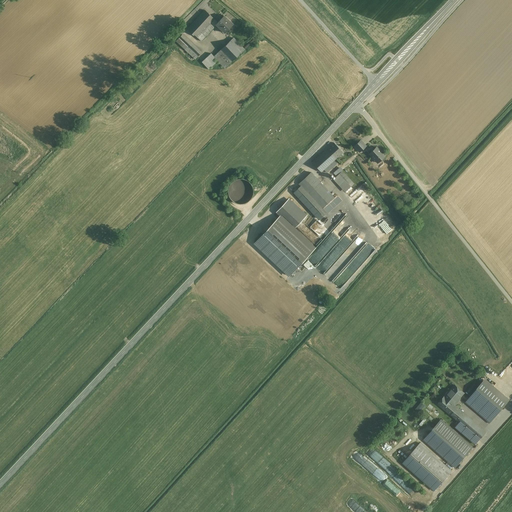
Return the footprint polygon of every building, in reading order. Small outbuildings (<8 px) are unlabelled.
[(204,10),(187,28),(201,41),(214,28),(213,27),(216,25),(216,24),(218,22),(204,10)] [(218,22),(216,24),(216,25),(225,33),(233,24),(223,16),(218,22)] [(195,59),(202,52),(182,34),(176,41),(195,59)] [(233,38),(213,57),(215,58),(224,68),(244,49),(233,38)] [(213,57),(210,53),(202,62),(208,69),(215,63),(213,60),(215,58),(213,57)] [(384,131),(392,126),(377,103),(373,106),(372,104),(368,106),(384,131)] [(354,146),(359,152),(366,146),(360,140),(354,146)] [(334,143),(312,162),(321,172),(343,153),(334,143)] [(376,147),(369,154),(377,163),(384,156),(376,147)] [(334,197),(311,172),(299,184),(301,186),(322,208),(334,197)] [(339,174),(333,179),(339,186),(345,180),(339,174)] [(243,205),(247,203),(250,200),(252,197),(253,192),(252,188),(250,184),(247,181),(243,179),(239,179),(234,180),(231,182),(228,186),(227,190),(227,194),(228,198),(231,201),(234,204),(238,205),(243,205)] [(326,213),(322,208),(301,186),(294,192),(320,219),(326,213)] [(337,195),(324,207),(328,211),(341,199),(337,195)] [(306,215),(288,199),(276,213),(280,216),(293,228),(306,215)] [(326,221),(336,232),(348,221),(337,210),(333,214),(326,221)] [(280,216),(255,243),(289,275),(314,248),(293,228),(280,216)] [(485,379),(466,401),(490,422),(510,399),(485,379)] [(450,393),(446,398),(445,397),(439,404),(444,409),(448,412),(448,411),(451,413),(450,414),(460,422),(466,415),(456,407),(455,405),(454,403),(453,403),(457,398),(458,398),(463,393),(454,385),(449,392),(450,393)] [(419,412),(425,406),(421,402),(415,408),(419,412)] [(460,422),(456,427),(467,436),(476,443),(486,432),(466,415),(460,422)] [(472,447),(441,420),(424,439),(445,458),(455,467),(463,458),(472,447)] [(443,462),(445,460),(422,440),(420,442),(435,455),(436,453),(442,458),(440,460),(443,462)] [(452,471),(420,443),(403,463),(434,491),(452,471)] [(390,473),(395,468),(380,455),(375,460),(390,473)] [(393,492),(415,511),(420,505),(398,486),(393,492)] [(397,511),(381,498),(377,502),(388,511),(397,511)]
